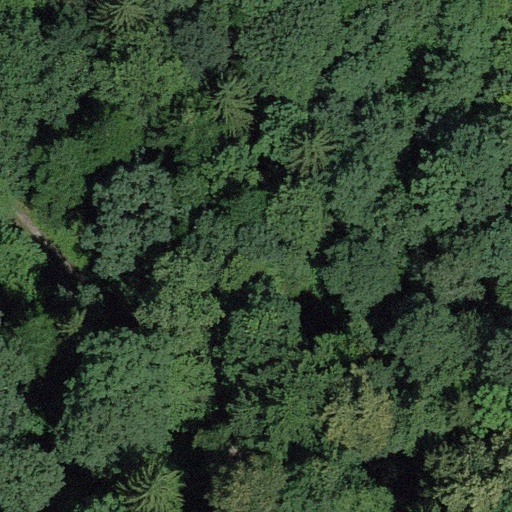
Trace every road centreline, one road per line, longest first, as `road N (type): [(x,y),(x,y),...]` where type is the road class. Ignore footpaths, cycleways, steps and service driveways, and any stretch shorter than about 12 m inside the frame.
road 1 (track): [(266,511),(132,343)]
road 2 (track): [(0,196),(132,343)]
